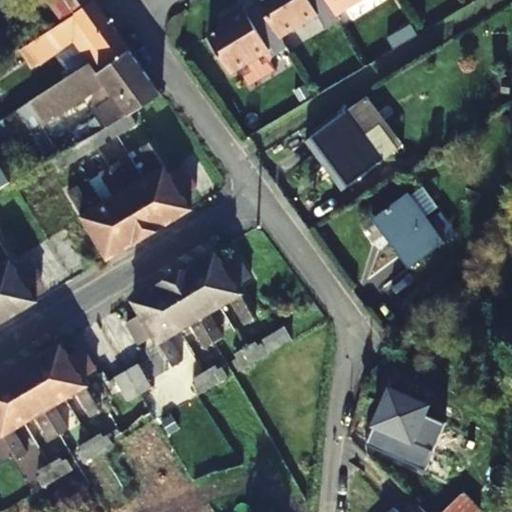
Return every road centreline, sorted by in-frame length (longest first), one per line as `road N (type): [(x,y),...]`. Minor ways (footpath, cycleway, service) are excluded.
road 1 (residential): [(0,352),(261,195)]
road 2 (residential): [(120,0),(261,195)]
road 3 (residential): [(261,195),(342,314),(345,343)]
road 4 (unclassified): [(345,343),(326,511)]
